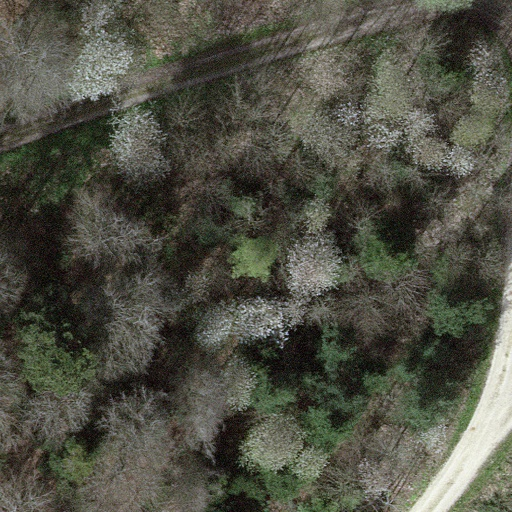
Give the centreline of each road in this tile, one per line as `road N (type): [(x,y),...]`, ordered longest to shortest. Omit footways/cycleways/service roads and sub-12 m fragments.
road 1 (track): [(430,0),(0,146)]
road 2 (track): [(427,511),(511,370)]
